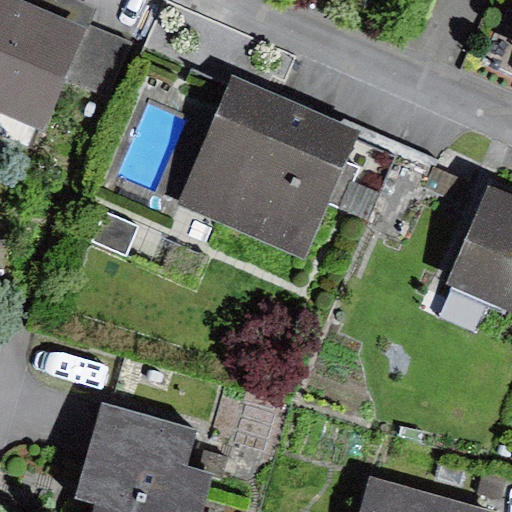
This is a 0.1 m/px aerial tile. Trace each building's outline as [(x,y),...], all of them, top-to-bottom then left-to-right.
[(0,0),(0,138),(30,152),(64,77),(88,24),(94,10),(73,0),(0,0)] [(134,44),(88,24),(64,77),(111,98),(134,44)] [(359,131),(232,76),(178,200),(305,256),(327,204),(359,131)] [(399,147),(359,131),(327,204),(368,221),(399,147)] [(440,165),(399,147),(368,221),(408,238),(440,165)] [(511,308),(511,199),(488,190),(446,285),(453,288),(440,317),(473,332),(488,297),(511,308)] [(88,241),(125,256),(137,227),(101,212),(88,241)] [(193,434),(89,404),(62,500),(86,507),(84,511),(198,511),(208,479),(182,472),(193,434)] [(487,511),(372,479),(362,511),(487,511)]
